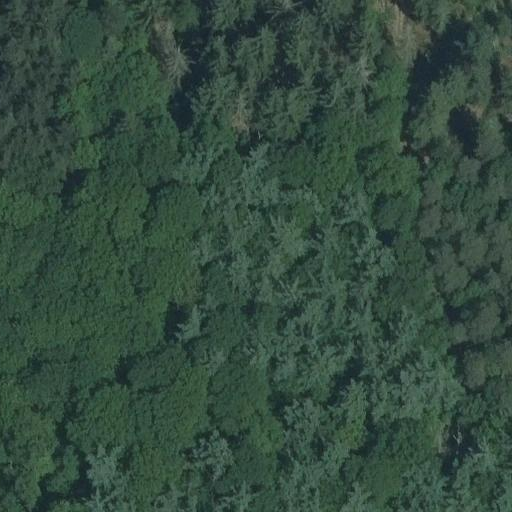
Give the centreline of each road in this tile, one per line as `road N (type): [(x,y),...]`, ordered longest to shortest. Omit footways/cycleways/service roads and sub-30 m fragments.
road 1 (track): [(103,0),(126,32),(159,176),(387,163),(511,170)]
road 2 (track): [(0,492),(511,464)]
road 3 (track): [(392,0),(387,163)]
road 4 (track): [(159,176),(0,201)]
